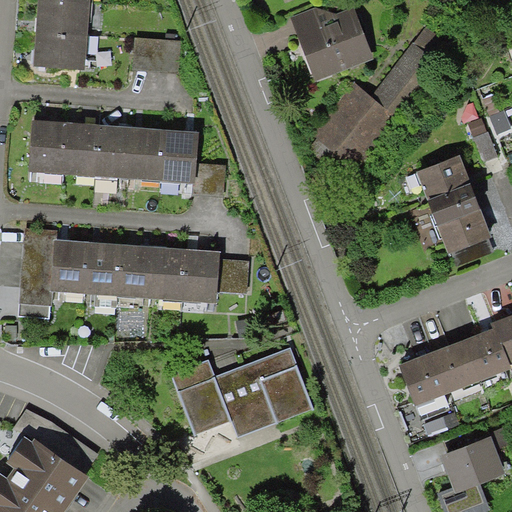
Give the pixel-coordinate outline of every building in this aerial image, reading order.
[(89,3),(50,0),(38,0),(37,32),(87,35),(89,3)] [(374,57),(355,9),(302,29),(311,53),(316,51),(325,75),(374,57)] [(87,35),(37,32),(34,65),(85,68),(87,35)] [(443,66),(415,44),(373,96),(401,118),(443,66)] [(66,125),(34,123),(30,171),(63,173),(66,125)] [(66,125),(63,173),(95,176),(99,127),(66,125)] [(99,127),(95,176),(128,178),(131,130),(99,127)] [(131,130),(128,178),(161,180),(164,132),(131,130)] [(164,132),(161,180),(193,182),(196,134),(164,132)] [(460,156),(417,172),(427,199),(470,183),(460,156)] [(470,183),(427,199),(437,226),(480,210),(470,183)] [(480,210),(437,226),(448,254),(491,238),(480,210)] [(89,243),(57,241),(53,291),(86,293),(89,243)] [(89,243),(86,293),(118,296),(122,245),(89,243)] [(122,245),(118,296),(151,298),(154,247),(122,245)] [(154,247),(151,298),(183,300),(187,249),(154,247)] [(187,249),(183,300),(216,302),(219,252),(187,249)] [(511,318),(495,325),(497,330),(510,363),(511,362),(511,318)] [(497,330),(465,342),(480,381),(511,369),(510,363),(497,330)] [(465,342),(434,354),(448,393),(480,381),(465,342)] [(316,408),(292,348),(241,368),(244,376),(237,378),(234,371),(217,377),(211,360),(171,375),(195,436),(271,407),(277,423),(316,408)] [(434,354),(402,366),(417,405),(448,393),(434,354)] [(32,441),(24,435),(8,458),(17,464),(7,477),(0,471),(0,511),(58,511),(86,473),(35,437),(32,441)] [(477,451),(447,463),(459,491),(445,497),(451,511),(459,511),(481,503),(474,486),(506,473),(491,438),(474,445),(477,451)]
